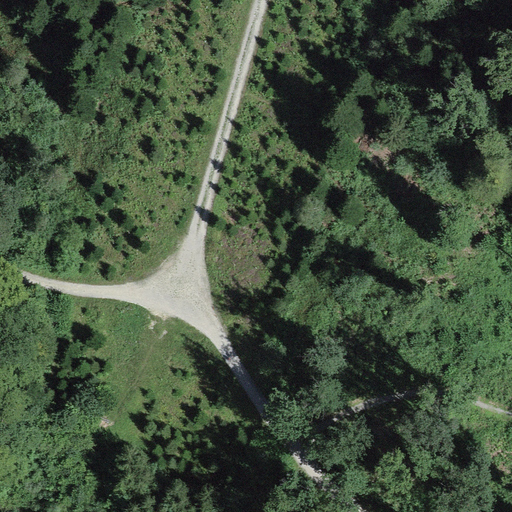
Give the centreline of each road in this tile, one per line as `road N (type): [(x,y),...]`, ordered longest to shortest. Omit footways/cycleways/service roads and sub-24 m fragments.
road 1 (track): [(0,258),(83,293),(139,291),(212,327),(308,466)]
road 2 (track): [(258,0),(174,304)]
